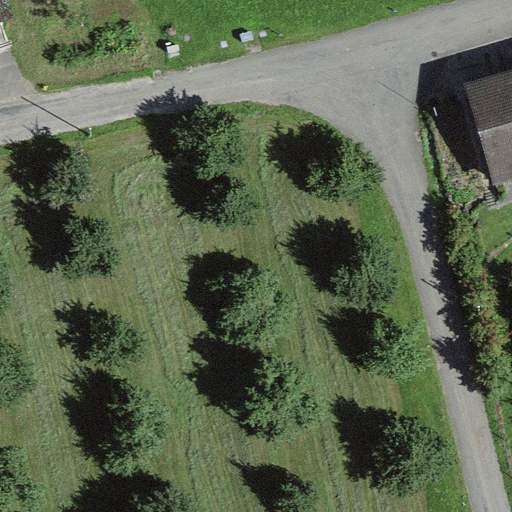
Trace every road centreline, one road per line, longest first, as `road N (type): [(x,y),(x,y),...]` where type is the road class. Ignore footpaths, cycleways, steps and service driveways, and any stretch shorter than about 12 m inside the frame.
road 1 (unclassified): [(497,511),(374,67)]
road 2 (unclassified): [(0,135),(276,74),(374,67)]
road 3 (unclassified): [(374,67),(449,30),(511,12)]
